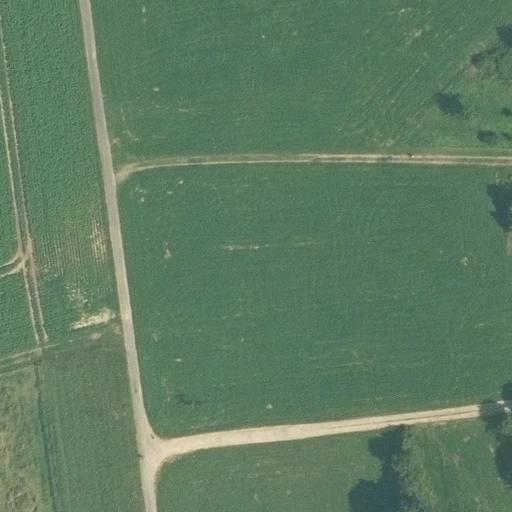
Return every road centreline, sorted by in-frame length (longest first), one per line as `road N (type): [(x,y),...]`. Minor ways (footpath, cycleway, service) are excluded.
road 1 (track): [(154,511),(87,0)]
road 2 (track): [(511,163),(231,161),(131,167),(113,186)]
road 3 (track): [(146,451),(511,415)]
road 4 (track): [(0,369),(133,332)]
